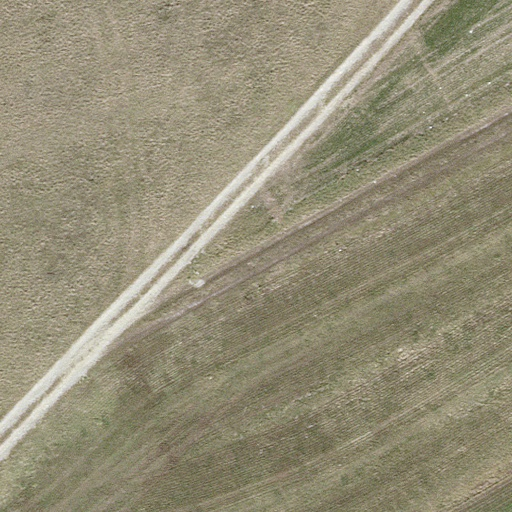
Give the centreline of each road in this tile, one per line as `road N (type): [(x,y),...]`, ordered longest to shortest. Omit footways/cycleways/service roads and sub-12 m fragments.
road 1 (track): [(0,448),(421,0)]
road 2 (track): [(95,349),(511,121)]
